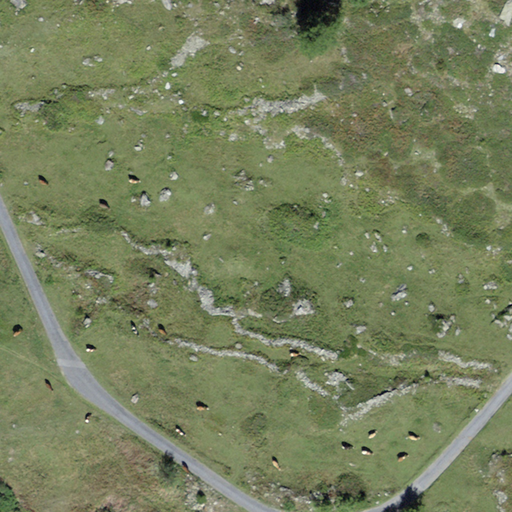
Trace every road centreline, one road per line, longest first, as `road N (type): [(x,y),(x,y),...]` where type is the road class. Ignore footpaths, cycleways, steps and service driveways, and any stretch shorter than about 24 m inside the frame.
road 1 (unclassified): [(0,217),(78,385),(253,511)]
road 2 (unclassified): [(386,511),(452,456),(511,379)]
